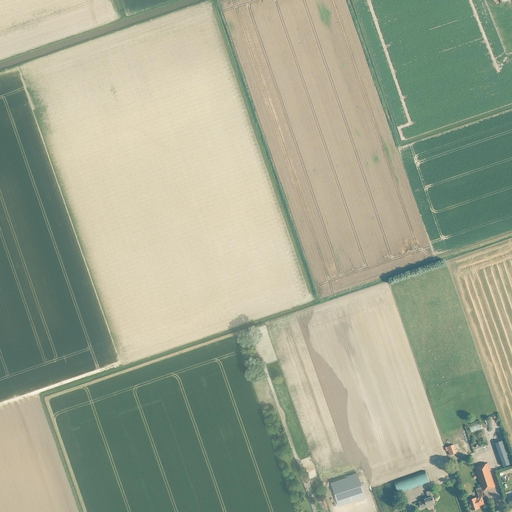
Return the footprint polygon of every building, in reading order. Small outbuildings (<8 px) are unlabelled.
[(444,450),(445,455),(448,454),(449,458),(455,457),(454,448),(444,450)] [(475,467),(481,486),(483,490),(495,487),(487,463),(475,467)] [(504,475),(503,473),(511,469),(511,467),(499,471),(500,476),(504,475)] [(398,493),(429,482),(426,472),(394,483),(398,493)] [(302,475),(305,482),(310,481),(307,473),(302,475)] [(364,495),(357,474),(330,483),(337,504),(364,495)] [(426,492),(428,498),(424,499),(425,500),(426,505),(434,502),(430,491),(426,492)] [(481,496),(477,498),(476,497),(468,500),(471,510),(479,507),(478,506),(484,504),(481,496)] [(427,506),(426,505),(425,500),(418,502),(420,508),(427,506)]
